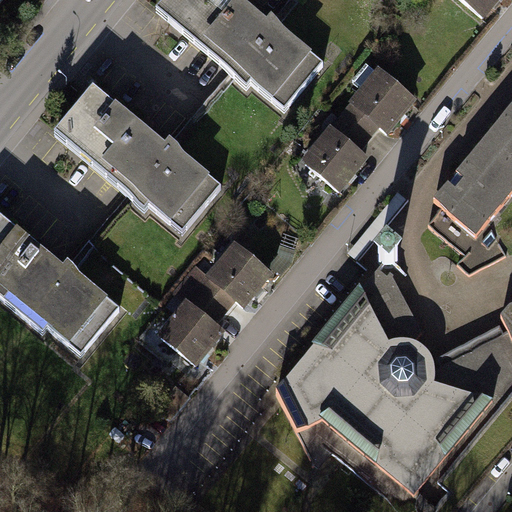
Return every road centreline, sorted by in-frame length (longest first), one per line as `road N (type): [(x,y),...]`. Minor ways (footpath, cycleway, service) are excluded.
road 1 (residential): [(151,476),(511,34)]
road 2 (residential): [(0,111),(90,0)]
